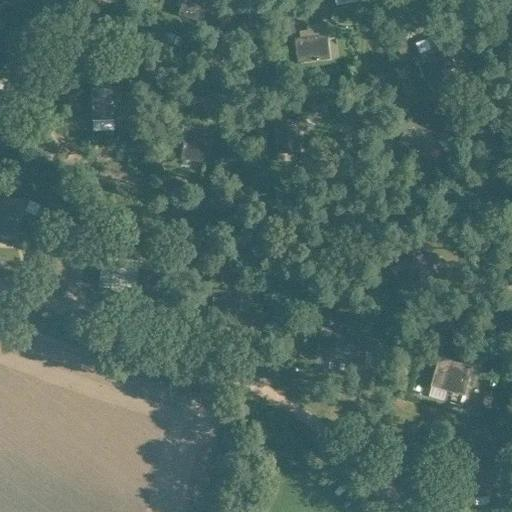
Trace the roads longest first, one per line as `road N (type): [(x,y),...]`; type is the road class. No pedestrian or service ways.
road 1 (track): [(44,0),(44,133),(161,204),(197,213),(250,208),(326,170),(359,119),(375,0)]
road 2 (track): [(506,0),(478,274),(511,289)]
